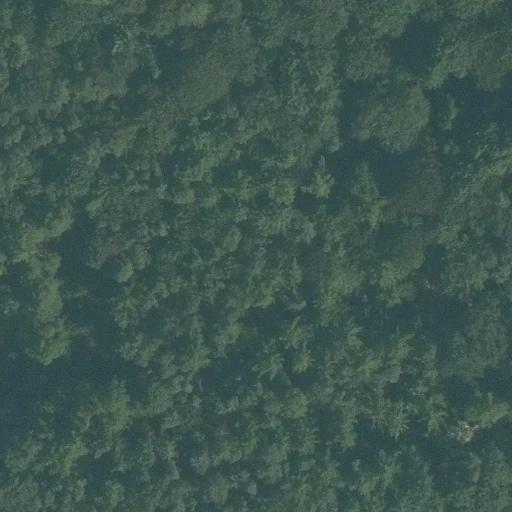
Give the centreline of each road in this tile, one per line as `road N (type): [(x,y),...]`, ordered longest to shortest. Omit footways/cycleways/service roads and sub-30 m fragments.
road 1 (track): [(0,220),(357,18)]
road 2 (track): [(511,354),(351,0)]
